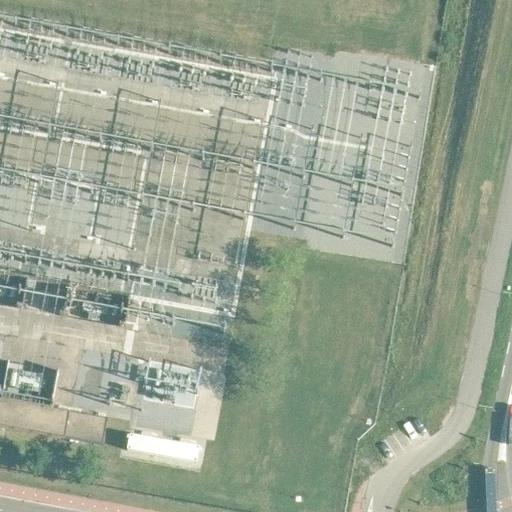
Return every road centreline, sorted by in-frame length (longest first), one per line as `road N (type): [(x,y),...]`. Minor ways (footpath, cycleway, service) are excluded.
road 1 (unclassified): [(376,511),(388,476),(461,420),(511,189)]
road 2 (tertiary): [(511,384),(492,454),(492,511)]
